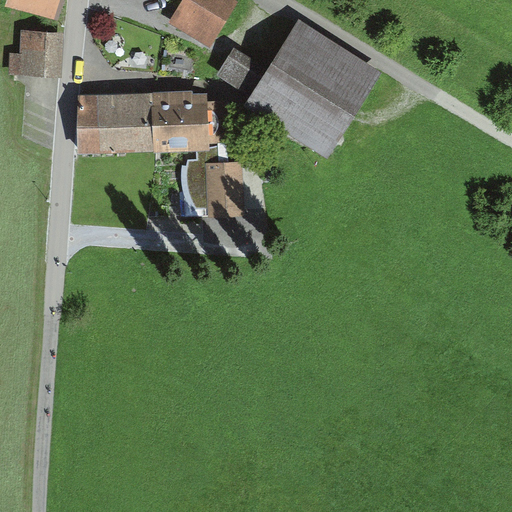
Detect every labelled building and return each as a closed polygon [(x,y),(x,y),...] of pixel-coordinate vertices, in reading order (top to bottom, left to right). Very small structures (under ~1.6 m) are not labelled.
[(4,0),(4,2),(52,13),(55,0),(4,0)] [(238,5),(229,0),(190,0),(181,15),(218,38),(238,5)] [(59,38),(26,36),(24,56),(13,56),(12,71),(57,74),(59,38)] [(380,86),(299,36),(274,77),(237,53),(222,77),(259,100),(255,107),(310,141),(315,134),(340,150),(380,86)] [(211,97),(159,98),(160,151),(229,149),(228,107),(211,108),(211,97)] [(159,98),(81,100),(83,153),(160,151),(159,98)] [(187,203),(187,219),(215,218),(215,213),(244,213),(244,164),(231,164),(231,154),(210,154),(210,165),(193,165),(193,203),(187,203)]
